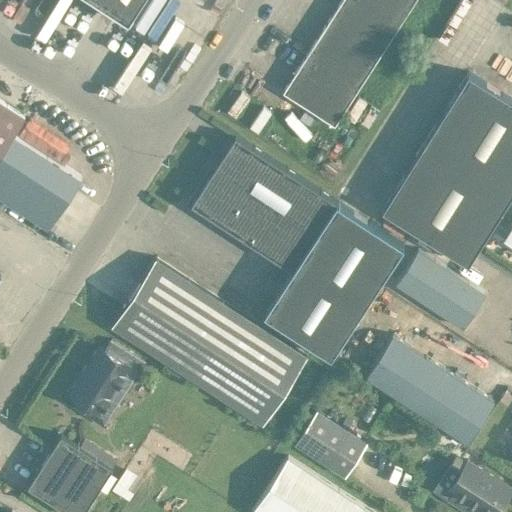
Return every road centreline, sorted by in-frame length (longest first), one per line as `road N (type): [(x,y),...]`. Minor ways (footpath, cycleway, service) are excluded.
road 1 (unclassified): [(150,148),(0,379)]
road 2 (unclassified): [(0,48),(150,148)]
road 3 (unclassified): [(249,0),(150,148)]
